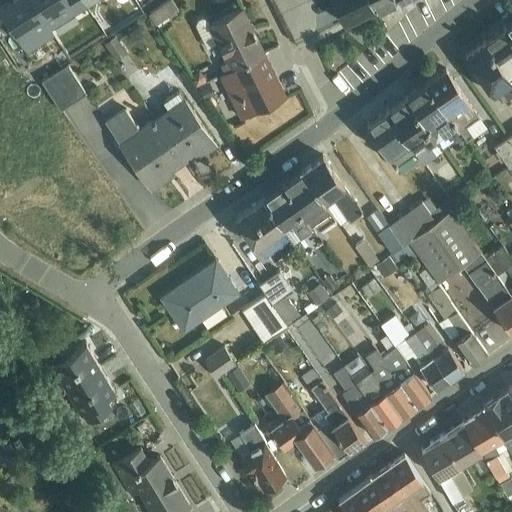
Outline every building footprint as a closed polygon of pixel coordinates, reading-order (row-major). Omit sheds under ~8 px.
[(52,31),(33,0),(12,0),(0,8),(0,10),(25,49),(52,31)] [(33,0),(52,31),(88,4),(85,0),(33,0)] [(172,0),(165,0),(148,12),(155,23),(157,22),(159,25),(170,17),(168,14),(178,7),(172,0)] [(333,0),(344,22),(375,6),(372,0),(333,0)] [(224,71),(264,52),(241,6),(210,23),(207,17),(202,16),(197,18),(195,23),(206,45),(216,41),(225,60),(220,62),(224,71)] [(484,39),(511,78),(511,36),(504,26),(484,39)] [(114,34),(104,42),(115,60),(127,52),(114,34)] [(511,92),(511,78),(484,39),(465,53),(493,93),(500,87),(507,97),(511,92)] [(264,52),(224,71),(221,72),(242,116),(285,95),(264,52)] [(67,63),(41,80),(61,108),(66,105),(86,92),(67,63)] [(425,81),(466,138),(472,133),(473,135),(487,125),(445,67),(425,81)] [(208,79),(197,84),(204,98),(215,93),(208,79)] [(406,95),(438,141),(466,138),(425,81),(406,95)] [(154,115),(183,158),(193,151),(196,155),(215,142),(178,88),(163,99),(167,106),(154,115)] [(386,109),(419,153),(422,157),(440,144),(438,141),(406,95),(386,109)] [(183,158),(154,115),(138,126),(124,105),(104,119),(151,187),(174,170),(171,166),(182,159),(183,158)] [(419,153),(386,109),(367,122),(399,168),(419,153)] [(511,162),(511,145),(505,135),(493,144),(508,165),(511,162)] [(301,169),(335,217),(339,222),(347,216),(349,220),(363,210),(322,154),(301,169)] [(282,183),(309,222),(314,230),(335,217),(301,169),(282,183)] [(450,195),(456,203),(468,195),(474,191),(467,182),(450,195)] [(263,196),(283,226),(291,239),(301,232),(299,229),(309,222),(282,183),(263,196)] [(389,222),(403,242),(408,238),(450,208),(456,203),(450,195),(441,201),(442,202),(430,211),(421,199),(389,222)] [(283,226),(263,196),(235,216),(255,245),(283,226)] [(403,242),(389,222),(377,206),(366,214),(391,250),(403,242)] [(450,208),(408,238),(418,252),(427,266),(438,280),(461,262),(511,332),(511,294),(496,272),(485,257),(450,208)] [(378,258),(364,238),(355,244),(368,264),(378,258)] [(403,242),(391,250),(388,252),(394,261),(405,253),(403,250),(405,249),(411,257),(418,252),(408,238),(403,242)] [(485,257),(496,272),(505,266),(511,275),(511,257),(503,244),(485,257)] [(388,255),(376,264),(384,276),(397,268),(396,266),(388,255)] [(216,259),(161,296),(184,329),(238,292),(216,259)] [(438,280),(427,266),(418,272),(428,286),(424,289),(444,317),(439,321),(450,337),(452,335),(471,362),(486,351),(438,280)] [(265,292),(286,323),(290,320),(300,314),(286,294),(293,289),(278,268),(258,282),(265,292)] [(373,277),(361,286),(368,296),(380,287),(373,277)] [(320,281),(306,290),(315,303),(319,300),(328,294),(320,281)] [(286,323),(265,292),(241,309),(263,340),(286,323)] [(388,333),(406,359),(412,354),(437,389),(449,380),(414,330),(409,322),(404,326),(395,313),(381,323),(388,333)] [(414,330),(449,380),(465,369),(429,319),(414,330)] [(381,355),(416,404),(430,393),(406,359),(388,333),(380,339),(388,350),(381,355)] [(66,385),(100,364),(85,340),(75,346),(68,334),(44,349),(66,385)] [(286,346),(278,335),(266,343),(275,354),(286,346)] [(225,346),(205,360),(210,368),(216,376),(221,373),(236,362),(225,346)] [(370,370),(401,414),(416,404),(381,355),(376,347),(365,355),(374,367),(370,369),(370,370)] [(100,364),(66,385),(87,421),(111,407),(104,395),(114,389),(100,364)] [(386,425),(355,380),(343,364),(332,371),(345,389),(341,392),(371,435),(386,425)] [(248,385),(237,367),(226,373),(238,392),(248,385)] [(309,417),(331,449),(338,459),(365,440),(322,379),(312,367),(301,375),(324,407),(309,417)] [(355,380),(386,425),(401,414),(370,370),(355,380)] [(331,449),(309,417),(284,381),(266,393),(283,418),(269,428),(286,448),(287,447),(291,448),(296,444),(296,440),(298,439),(314,461),(316,460),(319,461),(324,458),(324,454),(331,449)] [(483,405),(507,446),(511,442),(511,397),(507,388),(483,405)] [(137,398),(128,403),(136,417),(145,411),(137,398)] [(464,418),(486,460),(500,483),(510,477),(506,472),(511,468),(511,467),(505,457),(511,453),(507,446),(483,405),(464,418)] [(486,460),(464,418),(422,448),(458,511),(469,511),(465,504),(468,502),(462,494),(472,487),(459,466),(471,459),(476,467),(486,460)] [(251,450),(241,456),(250,472),(253,471),(264,488),(284,475),(253,424),(240,432),(251,450)] [(251,450),(240,432),(230,439),(241,456),(251,450)] [(141,447),(113,464),(132,495),(139,491),(151,511),(179,511),(190,506),(160,455),(149,461),(141,447)] [(387,465),(418,511),(420,511),(429,506),(420,492),(427,486),(404,453),(387,465)] [(371,476),(394,510),(399,506),(402,511),(418,511),(387,465),(371,476)] [(355,488),(370,511),(390,511),(394,510),(371,476),(355,488)] [(370,511),(355,488),(338,500),(346,511),(370,511)]
